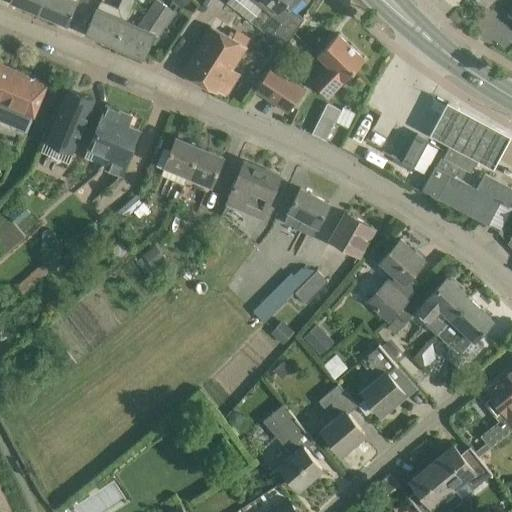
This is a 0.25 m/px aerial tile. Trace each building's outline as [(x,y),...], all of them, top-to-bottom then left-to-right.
[(10,0),(11,1),(11,0),(16,0),(23,3),(23,6),(39,13),(44,0),(10,0)] [(44,0),(39,13),(55,19),(56,17),(68,22),(67,24),(68,25),(77,4),(86,8),(89,0),(44,0)] [(115,44),(125,20),(133,0),(121,0),(118,8),(102,1),(99,8),(97,8),(86,32),(87,33),(88,30),(100,35),(99,38),(115,44)] [(158,36),(174,11),(157,0),(156,0),(138,26),(125,20),(115,44),(131,52),(133,49),(144,54),(143,57),(144,57),(154,34),(158,36)] [(250,22),(262,7),(253,0),(229,0),(227,3),(243,15),(250,22)] [(303,18),(291,9),(300,0),(253,0),(262,7),(280,22),(269,38),(282,49),(303,18)] [(181,73),(217,93),(248,46),(211,26),(195,51),(196,51),(198,52),(193,59),(192,59),(192,58),(191,58),(181,73)] [(328,97),(364,60),(338,34),(318,55),(327,64),(311,81),(328,97)] [(33,116),(47,84),(2,65),(3,62),(0,60),(0,120),(27,132),(33,116)] [(305,89),(271,66),(255,91),(288,114),(305,89)] [(46,140),(53,143),(46,159),(67,168),(95,100),(68,88),(46,140)] [(59,106),(64,93),(53,89),(48,101),(59,106)] [(446,103),(429,135),(493,169),(510,137),(446,103)] [(131,114),(106,104),(85,156),(122,171),(140,129),(127,123),(131,114)] [(416,134),(402,161),(393,157),(391,161),(411,172),(428,140),(416,134)] [(165,166),(161,175),(174,180),(178,171),(186,174),(198,146),(177,137),(165,166)] [(475,164),(480,156),(452,141),(448,150),(448,149),(444,156),(467,170),(472,172),(476,165),(475,164)] [(425,174),(438,149),(428,143),(414,168),(425,174)] [(198,146),(186,174),(188,175),(211,185),(211,184),(223,157),(198,146)] [(467,170),(444,156),(442,155),(436,166),(423,189),(450,204),(451,202),(472,213),(470,215),(488,224),(500,202),(509,206),(511,200),(511,187),(485,173),(477,188),(462,180),(467,170)] [(266,209),(281,176),(244,161),(228,204),(261,218),(265,208),(266,209)] [(312,236),(330,203),(301,188),(289,210),(291,211),(285,221),(312,236)] [(358,255),(374,228),(347,213),(332,240),(358,255)] [(397,291),(424,260),(401,238),(381,260),(392,271),(367,299),(389,319),(406,299),(397,291)] [(167,258),(155,245),(143,255),(154,269),(167,258)] [(218,259),(218,246),(207,246),(207,265),(214,265),(214,259),(218,259)] [(48,259),(17,285),(24,293),(55,266),(48,259)] [(76,262),(71,262),(68,265),(68,269),(70,272),(75,273),(78,270),(79,265),(76,262)] [(317,270),(302,285),(295,292),(306,304),(329,281),(317,270)] [(430,297),(419,308),(430,319),(426,323),(437,333),(452,318),(470,299),(447,277),(429,295),(430,297)] [(349,278),(327,306),(332,309),(353,282),(349,278)] [(463,328),(451,340),(461,349),(462,350),(463,351),(474,339),(475,340),(493,320),(470,299),(452,318),(463,328)] [(407,305),(397,315),(406,323),(416,312),(407,305)] [(285,323),(274,336),(283,344),(295,332),(285,323)] [(327,348),(310,330),(303,336),(320,355),(327,348)] [(380,344),(360,361),(376,379),(361,391),(381,414),(395,402),(406,393),(415,385),(397,364),(380,344)] [(77,362),(65,349),(56,356),(68,370),(77,362)] [(324,365),(335,377),(347,366),(336,354),(324,365)] [(282,380),(292,371),(283,361),(273,370),(282,380)] [(487,442),(475,452),(479,457),(491,447),(491,448),(511,430),(511,366),(485,388),(488,392),(481,398),(491,412),(499,406),(506,416),(481,435),(487,442)] [(357,406),(343,389),(338,384),(319,400),(334,418),(321,430),(341,452),(365,433),(348,414),(357,406)] [(363,399),(358,404),(366,414),(372,410),(363,399)] [(297,419),(295,417),(283,403),(263,421),(276,436),(292,455),(279,466),(299,488),(322,468),(306,449),(315,441),(297,419)] [(229,415),(228,421),(232,425),(237,426),(243,423),(243,417),(240,412),(234,411),(229,415)] [(454,445),(433,462),(455,490),(467,481),(473,489),(492,473),(479,457),(475,452),(470,446),(461,453),(454,445)] [(418,489),(408,496),(421,511),(444,511),(450,508),(443,499),(455,490),(433,462),(411,480),(418,489)] [(296,511),(287,499),(266,511),(296,511)]
